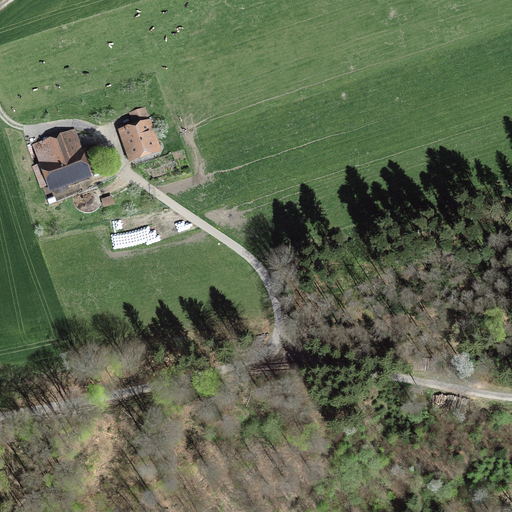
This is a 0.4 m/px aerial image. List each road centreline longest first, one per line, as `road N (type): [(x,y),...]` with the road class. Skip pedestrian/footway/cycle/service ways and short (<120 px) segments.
road 1 (residential): [(0,416),(276,352)]
road 2 (track): [(511,397),(276,352)]
